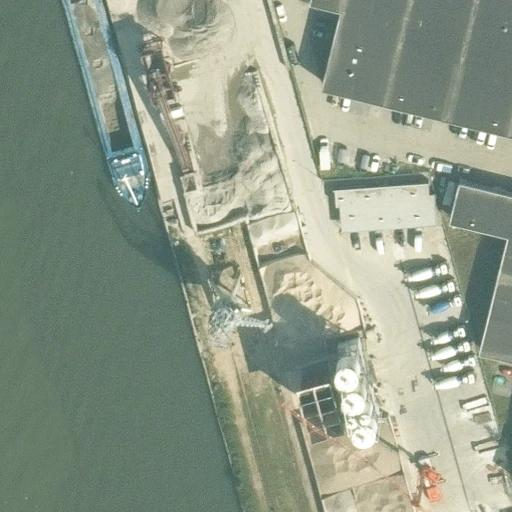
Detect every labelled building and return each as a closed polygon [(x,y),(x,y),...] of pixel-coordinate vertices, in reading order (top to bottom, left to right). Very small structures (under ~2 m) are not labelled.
[(511,0),(322,0),(340,4),(321,82),(511,128),(511,0)] [(511,188),(459,175),(449,216),(507,231),(478,347),(511,355),(511,188)] [(427,180),(334,187),(335,203),(342,203),(343,226),(433,219),(431,194),(429,194),(427,180)] [(373,329),(364,331),(367,343),(377,340),(373,329)] [(344,364),(301,376),(309,406),(352,395),(358,418),(379,412),(358,335),(337,341),(344,364)]
